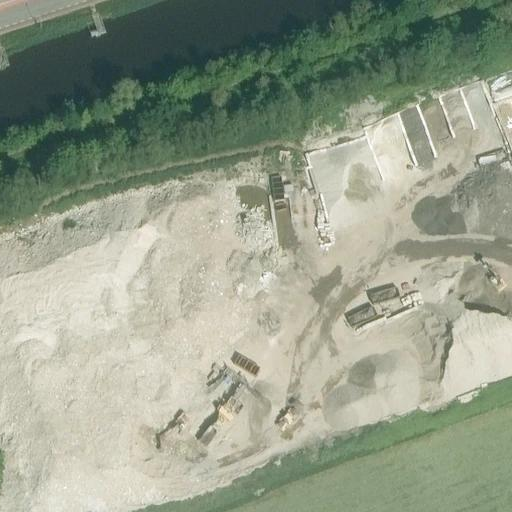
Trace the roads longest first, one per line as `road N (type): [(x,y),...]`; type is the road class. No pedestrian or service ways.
road 1 (track): [(511,5),(0,167)]
road 2 (unknown): [(275,311),(395,365),(511,334)]
road 3 (unknown): [(511,217),(354,285)]
